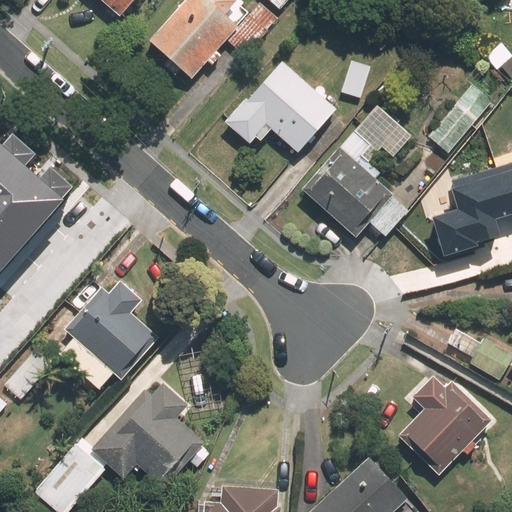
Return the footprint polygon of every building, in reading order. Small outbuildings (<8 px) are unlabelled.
[(97,0),(119,19),(134,0),(97,0)] [(232,0),(185,0),(148,43),(190,80),(237,27),(223,15),(235,2),(232,0)] [(287,0),(265,0),(278,11),(287,0)] [(276,20),(260,5),(227,41),(244,56),(276,20)] [(511,85),(511,56),(499,44),(484,59),(511,86),(511,85)] [(370,67),(350,61),(340,94),(360,100),(370,67)] [(335,111),(281,63),(247,101),(244,99),(223,123),(248,145),(254,138),(259,143),(269,131),(296,154),(335,111)] [(448,154),(490,102),(470,86),(428,138),(448,154)] [(511,142),(511,93),(509,91),(475,132),(502,155),(511,142)] [(411,137),(376,106),(300,192),(355,240),(369,224),(384,237),(408,210),(374,180),(379,174),(367,164),(381,148),(392,158),(411,137)] [(0,271),(3,274),(65,203),(0,147),(0,271)] [(478,173),(465,161),(444,185),(456,196),(446,207),(501,257),(511,244),(511,188),(486,165),(478,173)] [(118,282),(107,296),(100,289),(62,332),(70,339),(56,354),(99,392),(114,375),(116,377),(153,335),(130,315),(141,302),(118,282)] [(480,345),(458,332),(450,346),(472,359),(480,345)] [(511,359),(511,356),(483,339),(480,345),(472,359),(469,364),(498,382),(507,369),(511,359)] [(21,401),(53,364),(35,349),(3,386),(21,401)] [(450,382),(442,389),(431,377),(410,398),(421,410),(395,437),(436,477),(491,423),(450,382)] [(202,445),(175,420),(187,407),(160,384),(149,397),(143,392),(90,451),(122,480),(135,466),(161,490),(202,445)] [(68,511),(104,469),(74,445),(35,494),(56,511),(68,511)] [(394,511),(406,501),(367,459),(308,511),(394,511)] [(275,491),(220,487),(219,504),(202,503),(201,511),(279,511),(280,510),(274,509),(275,491)]
